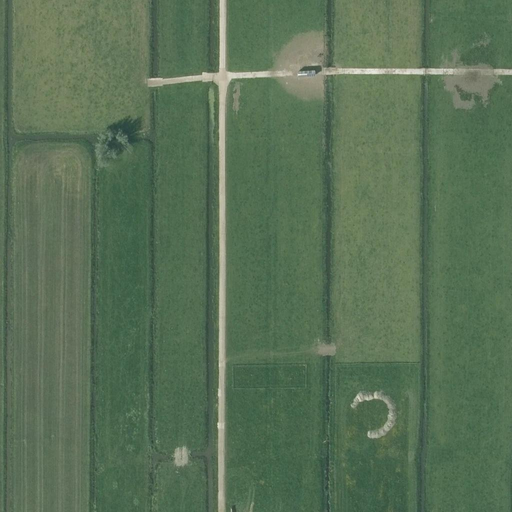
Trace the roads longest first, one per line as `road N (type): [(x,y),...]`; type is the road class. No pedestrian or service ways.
road 1 (track): [(221,0),(221,511)]
road 2 (track): [(511,72),(335,71),(146,84)]
